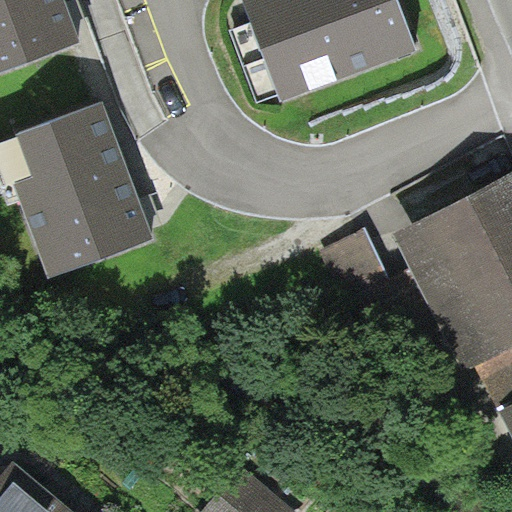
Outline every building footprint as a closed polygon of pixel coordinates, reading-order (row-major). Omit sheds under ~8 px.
[(61,0),(0,0),(0,76),(79,48),(61,0)] [(419,56),(398,0),(242,0),(281,106),(419,56)] [(104,110),(17,141),(32,181),(13,188),(48,283),(154,245),(104,110)] [(511,174),(391,237),(464,377),(511,352),(511,174)] [(388,280),(363,230),(303,260),(328,310),(388,280)] [(511,411),(500,418),(511,439),(511,411)] [(0,511),(57,511),(63,506),(16,466),(0,484),(0,511)] [(295,511),(241,467),(203,511),(295,511)]
